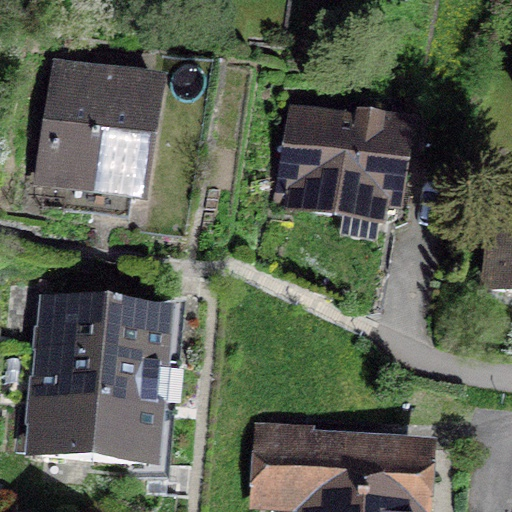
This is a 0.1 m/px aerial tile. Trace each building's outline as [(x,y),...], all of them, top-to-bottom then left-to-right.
[(157,86),(58,72),(38,209),(67,213),(71,189),(141,200),(157,86)] [(322,134),(291,129),(278,203),(302,208),(343,215),(346,200),(399,209),(413,130),(359,121),(358,128),(324,122),(322,134)] [(395,226),(399,209),(346,200),(343,215),(302,208),(291,281),(366,316),(371,272),(364,268),(372,222),(395,226)] [(511,213),(498,211),(488,290),(511,292),(511,213)] [(48,306),(42,358),(159,369),(164,317),(48,306)] [(155,413),(159,369),(42,358),(38,401),(155,413)] [(149,470),(155,413),(38,401),(33,458),(149,470)] [(307,419),(267,417),(261,509),(303,511),(415,511),(419,461),(305,454),(307,419)]
